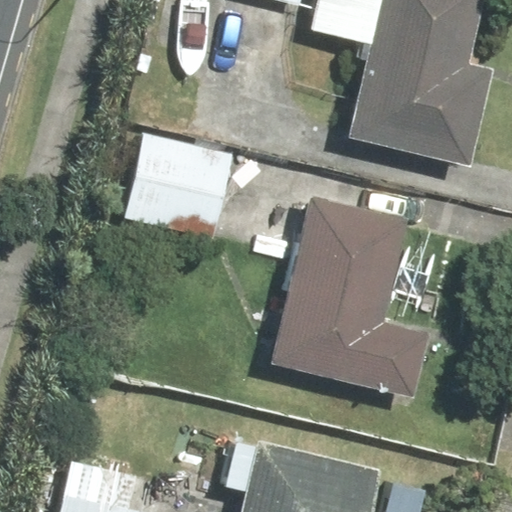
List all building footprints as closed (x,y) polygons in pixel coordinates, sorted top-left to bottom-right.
[(368,0),(337,131),(461,160),(484,61),(461,56),(474,0),(368,0)] [(212,228),(227,149),(135,132),(109,270),(160,279),(171,220),(212,228)] [(301,189),(261,357),(403,391),(419,325),(374,314),(399,212),(301,189)] [(360,511),(372,461),(250,433),(232,511),(360,511)] [(172,511),(177,488),(107,477),(103,497),(51,489),(46,511),(172,511)]
